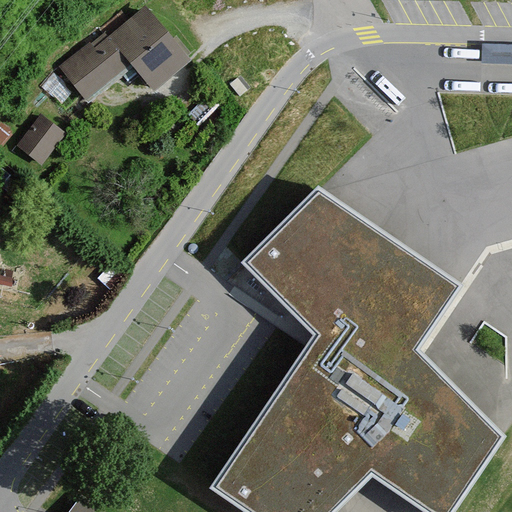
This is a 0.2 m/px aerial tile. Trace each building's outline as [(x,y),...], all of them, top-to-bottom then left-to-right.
[(143,8),(54,73),(80,105),(121,69),(146,94),(182,62),(143,8)] [(511,44),(484,44),(484,64),(511,64),(511,44)] [(62,137),(37,117),(14,149),(38,167),(62,137)] [(465,294),(318,189),(242,269),(313,343),(210,496),(233,511),(345,511),(373,484),(412,511),(461,511),(507,445),(422,357),(465,294)] [(0,284),(11,286),(13,272),(1,270),(0,277),(0,284)] [(94,511),(77,499),(68,511),(94,511)]
